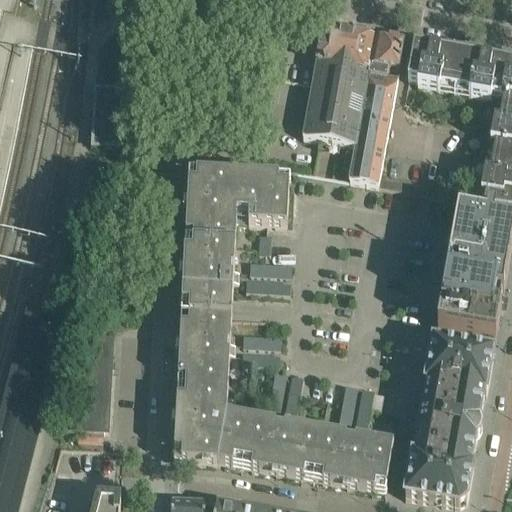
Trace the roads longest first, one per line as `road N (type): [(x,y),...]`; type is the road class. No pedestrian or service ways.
road 1 (residential): [(150,484),(172,0)]
road 2 (residential): [(150,484),(361,511)]
road 3 (residential): [(511,35),(323,0)]
